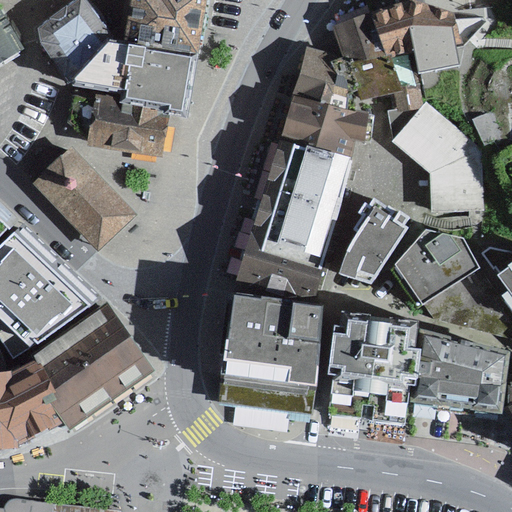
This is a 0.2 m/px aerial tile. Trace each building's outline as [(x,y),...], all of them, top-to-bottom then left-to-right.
[(40,45),(72,82),(112,45),(117,46),(84,0),(78,0),(37,31),(40,45)] [(131,0),(125,48),(198,60),(208,0),(131,0)] [(411,4),(370,18),(388,63),(409,60),(415,59),(418,78),(460,70),(455,42),(461,40),(454,17),(429,8),(426,8),(424,5),(420,2),(416,2),(411,4)] [(0,68),(24,54),(0,13),(0,68)] [(370,18),(333,30),(344,61),(358,96),(362,107),(391,98),(395,115),(420,111),(424,106),(420,87),(415,88),(409,60),(388,63),(370,18)] [(72,82),(125,93),(124,101),(165,108),(164,114),(170,115),(187,119),(198,60),(125,48),(117,46),(112,45),(72,82)] [(336,58),(308,51),(293,102),(348,115),(349,99),(354,97),(358,96),(344,61),(341,62),(338,64),(336,58)] [(69,123),(89,139),(87,147),(162,157),(170,115),(164,114),(165,108),(124,101),(102,98),(103,93),(75,91),(74,97),(69,123)] [(293,102),(280,145),(351,166),(357,145),(372,147),(374,120),(348,115),(293,102)] [(480,150),(426,104),(424,106),(420,111),(392,145),(431,178),(432,214),(485,214),(480,150)] [(486,114),(472,121),(485,146),(499,139),(486,114)] [(280,145),(237,287),(287,304),(319,303),(326,279),(322,277),(354,166),(351,166),(280,145)] [(122,204),(72,151),(67,154),(64,151),(58,149),(53,149),(48,149),(43,151),(40,155),(35,162),(35,171),(37,175),(40,180),(37,184),(87,238),(122,204)] [(0,246),(19,227),(0,208),(0,246)] [(347,261),(339,283),(372,295),(410,238),(405,236),(410,228),(400,221),(396,227),(393,225),(395,221),(374,208),(369,215),(366,212),(360,220),(361,227),(354,239),(358,242),(347,261)] [(38,355),(103,305),(24,231),(0,255),(0,339),(13,362),(26,354),(29,358),(36,353),(38,355)] [(423,315),(427,312),(481,275),(464,245),(426,239),(395,273),(423,315)] [(511,252),(490,248),(482,255),(494,273),(496,272),(501,278),(511,268),(511,252)] [(511,268),(501,278),(498,281),(511,301),(511,268)] [(511,315),(481,275),(427,312),(435,323),(511,342),(511,315)] [(324,317),(234,304),(220,405),(314,419),(324,317)] [(71,437),(156,378),(108,308),(33,362),(35,367),(39,373),(41,371),(56,402),(54,403),(57,410),(52,412),(64,430),(71,437)] [(333,386),(328,419),(362,424),(364,409),(374,411),(373,425),(406,429),(411,395),(414,395),(418,396),(422,361),(418,360),(416,359),(420,326),(336,315),(329,384),(333,386)] [(422,361),(418,396),(414,395),(413,410),(504,422),(511,359),(420,337),(418,360),(422,361)] [(0,458),(20,456),(19,452),(64,430),(52,412),(57,410),(54,403),(56,402),(41,371),(39,373),(35,367),(12,378),(8,379),(8,370),(0,351),(0,458)] [(0,511),(51,511),(53,505),(20,501),(15,501),(10,502),(7,505),(4,510),(0,509),(0,511)]
